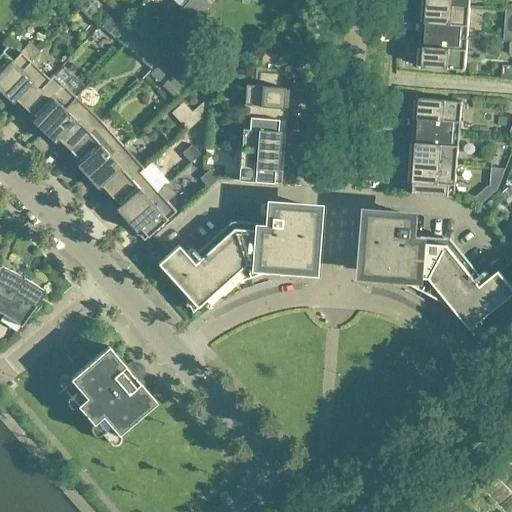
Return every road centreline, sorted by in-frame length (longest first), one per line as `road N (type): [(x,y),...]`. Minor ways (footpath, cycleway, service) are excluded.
road 1 (residential): [(332,293),(359,0)]
road 2 (tertiary): [(230,511),(255,488),(261,466),(178,354)]
road 3 (residential): [(332,293),(267,298),(178,354)]
road 4 (tertiary): [(111,280),(0,161)]
road 5 (residential): [(462,352),(424,318),(383,300),(332,293)]
road 6 (residential): [(0,367),(5,371),(111,280)]
road 7 (unclassified): [(400,465),(511,372)]
